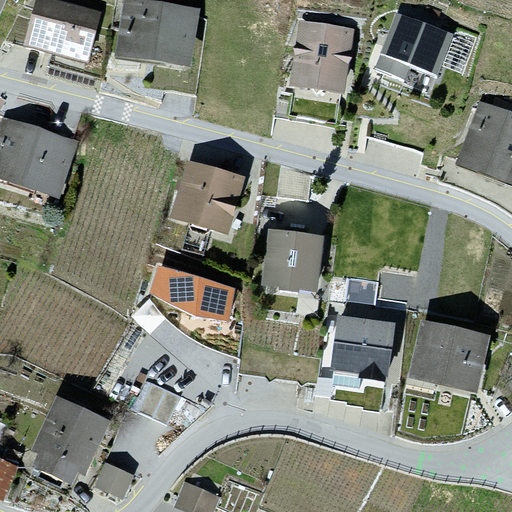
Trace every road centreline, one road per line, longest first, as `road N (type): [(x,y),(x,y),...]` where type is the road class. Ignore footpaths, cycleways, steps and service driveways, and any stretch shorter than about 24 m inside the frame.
road 1 (unclassified): [(511,235),(462,206),(0,80)]
road 2 (unclassified): [(452,468),(303,425),(243,422),(191,448),(135,511)]
